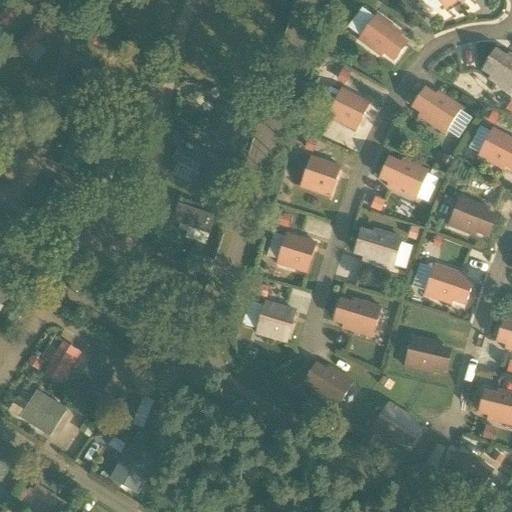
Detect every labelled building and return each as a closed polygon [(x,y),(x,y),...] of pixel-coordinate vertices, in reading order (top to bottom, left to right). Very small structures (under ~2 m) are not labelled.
[(438,0),(445,10),(461,0),(438,0)] [(377,16),(358,41),(381,58),(384,55),(394,63),(405,48),(397,42),(403,34),(377,16)] [(495,51),(485,66),(494,72),(489,80),(511,94),(511,57),(508,55),(506,58),(495,51)] [(0,88),(0,108),(10,98),(0,88)] [(445,135),(462,109),(438,93),(436,96),(425,89),(415,104),(423,110),(418,118),(445,135)] [(356,132),(370,104),(342,90),(328,118),(356,132)] [(227,102),(213,148),(230,153),(228,160),(245,165),(248,154),(245,152),(257,112),(227,102)] [(488,122),(495,126),(500,116),(493,112),(488,122)] [(511,171),(511,140),(493,130),(478,158),(503,171),(505,168),(511,171)] [(104,149),(118,153),(121,142),(107,139),(104,149)] [(308,140),(304,150),(313,153),(316,143),(308,140)] [(169,172),(217,197),(230,172),(180,145),(172,159),(175,160),(169,172)] [(330,198),(341,168),(311,158),(301,187),(330,198)] [(416,201),(429,172),(403,160),(401,164),(389,158),(381,175),(391,179),(387,188),(416,201)] [(429,175),(443,181),(445,176),(432,170),(429,175)] [(489,239),(496,222),(486,218),(490,209),(460,198),(449,227),(475,237),(476,234),(489,239)] [(384,203),(376,199),(372,208),(381,212),(384,203)] [(171,234),(207,244),(215,216),(180,205),(171,234)] [(283,214),(280,226),(289,229),(292,217),(283,214)] [(416,242),(421,230),(412,227),(407,239),(416,242)] [(393,270),(402,240),(375,231),(374,235),(361,231),(356,249),(366,252),(363,261),(393,270)] [(307,274),(316,244),(286,235),(277,265),(307,274)] [(436,236),(432,247),(440,250),(444,239),(436,236)] [(465,306),(471,288),(461,285),(464,276),(435,266),(424,296),(451,305),(453,301),(465,306)] [(372,338),(382,308),(354,300),(353,304),(340,300),(335,318),(345,321),(342,329),(372,338)] [(243,327),(257,329),(260,303),(246,301),(243,327)] [(287,343),(296,313),(266,303),(257,334),(287,343)] [(17,306),(12,315),(19,319),(25,310),(17,306)] [(511,351),(511,322),(503,320),(498,338),(508,341),(505,349),(511,351)] [(446,374),(450,356),(440,353),(443,344),(412,337),(404,368),(432,374),(433,371),(446,374)] [(63,385),(81,354),(62,342),(43,374),(63,385)] [(110,357),(97,349),(71,394),(83,402),(110,357)] [(42,362),(32,356),(27,363),(39,371),(44,363),(42,362)] [(337,410),(354,383),(330,368),(327,371),(316,364),(306,380),(315,385),(310,393),(337,410)] [(394,384),(383,377),(379,384),(390,392),(394,384)] [(51,437),(68,410),(38,391),(21,418),(51,437)] [(511,426),(511,394),(498,391),(497,394),(484,391),(480,409),(490,412),(487,421),(511,426)] [(141,426),(153,401),(144,397),(132,421),(141,426)] [(170,405),(155,399),(140,439),(155,445),(170,405)] [(113,410),(102,404),(98,412),(109,418),(113,410)] [(409,451),(419,435),(410,430),(415,422),(388,405),(371,432),(396,447),(398,444),(409,451)] [(97,427),(86,421),(79,432),(90,439),(97,427)] [(494,442),(497,429),(486,427),(483,440),(494,442)] [(112,435),(101,428),(94,440),(105,447),(112,435)] [(0,481),(1,482),(17,457),(0,446),(0,481)] [(113,480),(135,492),(152,462),(130,449),(113,480)] [(477,498),(494,471),(469,456),(467,460),(456,452),(446,468),(455,474),(450,481),(477,498)] [(495,452),(491,459),(500,465),(505,458),(495,452)] [(0,499),(4,502),(10,492),(0,485),(0,499)] [(32,491),(28,489),(27,491),(24,489),(15,501),(31,511),(61,511),(66,505),(36,485),(32,491)]
